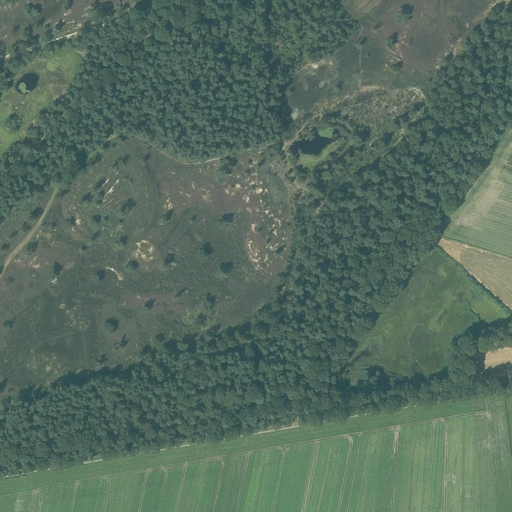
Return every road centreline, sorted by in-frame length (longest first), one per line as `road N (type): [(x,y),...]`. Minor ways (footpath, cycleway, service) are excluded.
road 1 (track): [(0,475),(511,386)]
road 2 (track): [(0,61),(184,0)]
